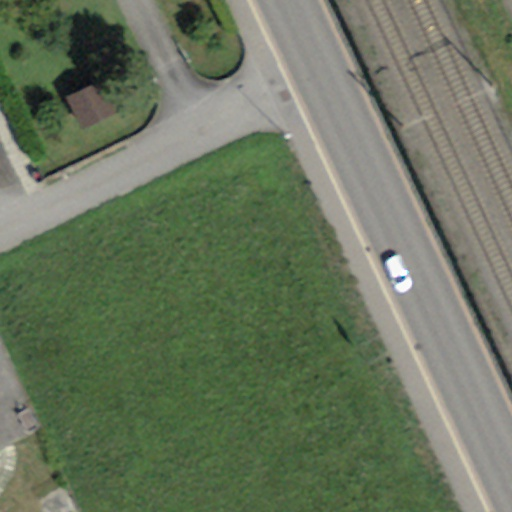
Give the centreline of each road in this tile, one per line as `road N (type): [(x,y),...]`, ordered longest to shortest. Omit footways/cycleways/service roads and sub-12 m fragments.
road 1 (primary): [(511,511),(311,90)]
road 2 (residential): [(0,239),(311,90)]
